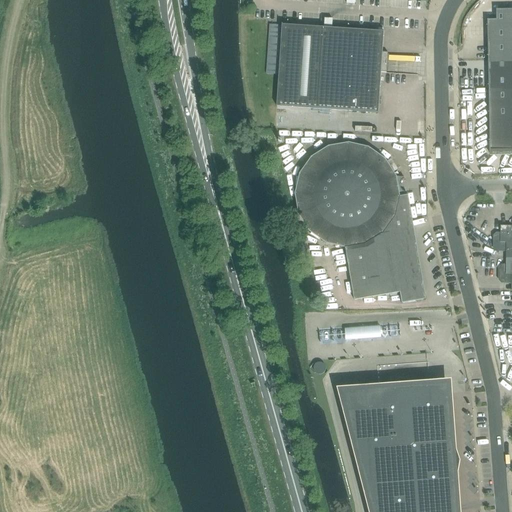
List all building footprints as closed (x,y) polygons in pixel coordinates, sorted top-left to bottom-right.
[(487,21),(490,144),(490,155),(511,154),(511,10),(496,11),(496,20),(487,21)] [(280,75),(278,106),(379,113),(380,94),(384,32),(332,28),(332,26),(333,20),(325,20),(325,25),(324,28),(284,25),(284,26),(280,75)] [(384,158),(368,147),(348,143),(328,147),(311,158),(299,175),(295,195),(299,215),(310,232),(327,244),(345,247),(353,299),(401,291),(403,303),(423,299),(410,220),(411,220),(406,192),(405,192),(405,191),(404,191),(404,190),(403,189),(403,187),(403,186),(402,185),(402,183),(402,181),(402,180),(402,179),(403,179),(403,178),(404,178),(403,177),(397,178),(396,175),(395,174),(400,171),(392,161),(388,164),(384,158)] [(495,237),(495,243),(511,242),(511,225),(501,226),(501,233),(499,233),(495,237)] [(506,252),(506,259),(511,258),(511,242),(495,243),(495,248),(499,252),(506,252)] [(501,269),(501,274),(511,274),(511,258),(506,259),(506,265),(505,265),(501,269)] [(511,274),(501,274),(501,280),(505,284),(511,283),(511,274)] [(460,464),(456,452),(451,382),(335,390),(368,511),(460,511),(457,471),(460,464)]
